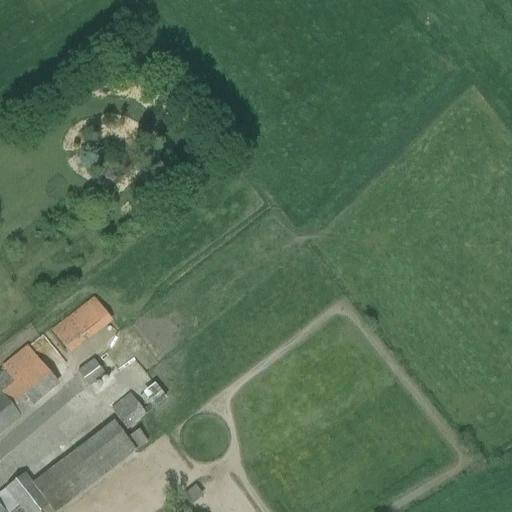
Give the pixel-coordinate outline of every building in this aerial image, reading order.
[(94,299),(52,331),(70,355),(113,323),(94,299)] [(0,434),(60,385),(28,347),(1,367),(5,372),(0,375),(0,434)] [(105,376),(94,361),(77,373),(88,389),(105,376)] [(128,395),(110,411),(128,431),(146,415),(128,395)] [(24,473),(5,488),(23,511),(57,511),(147,444),(137,431),(126,439),(113,421),(31,483),(24,473)]
